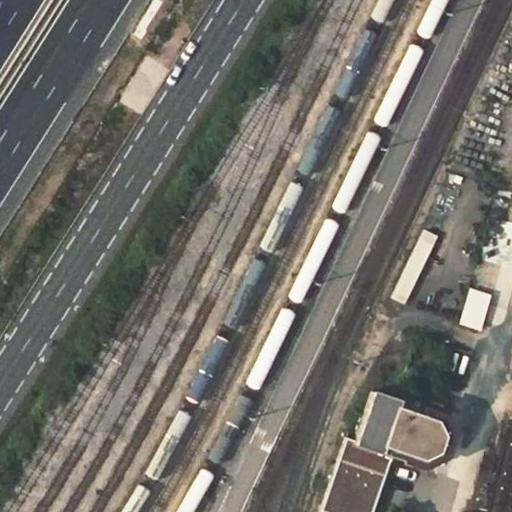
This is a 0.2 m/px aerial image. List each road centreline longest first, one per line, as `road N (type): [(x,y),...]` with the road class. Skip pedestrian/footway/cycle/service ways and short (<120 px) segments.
road 1 (secondary): [(243,0),(0,387)]
road 2 (motorway): [(0,157),(99,0)]
